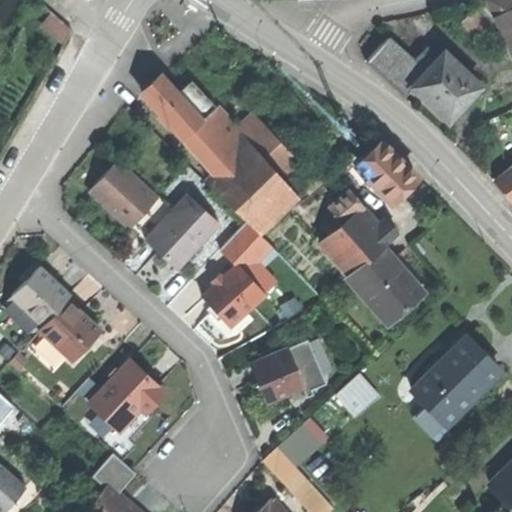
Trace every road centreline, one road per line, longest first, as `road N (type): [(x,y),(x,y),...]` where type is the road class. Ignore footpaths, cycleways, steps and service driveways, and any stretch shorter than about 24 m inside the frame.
road 1 (residential): [(210,458),(214,395),(195,355),(13,185)]
road 2 (secondary): [(312,60),(511,233)]
road 3 (residential): [(124,0),(13,185)]
road 4 (residential): [(312,60),(331,34),(447,0)]
